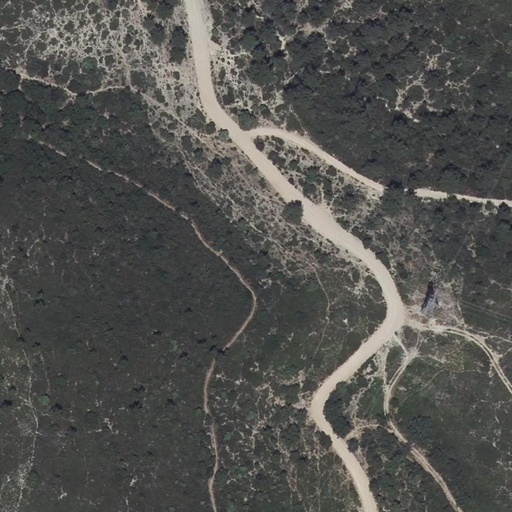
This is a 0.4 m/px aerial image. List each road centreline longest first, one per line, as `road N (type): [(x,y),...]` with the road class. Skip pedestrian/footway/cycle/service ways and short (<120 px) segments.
road 1 (track): [(375,511),(328,395),(398,323),(394,283),(358,240),(302,201),(237,137)]
road 2 (track): [(511,205),(369,182),(285,136),(237,137),(213,104),(190,0)]
